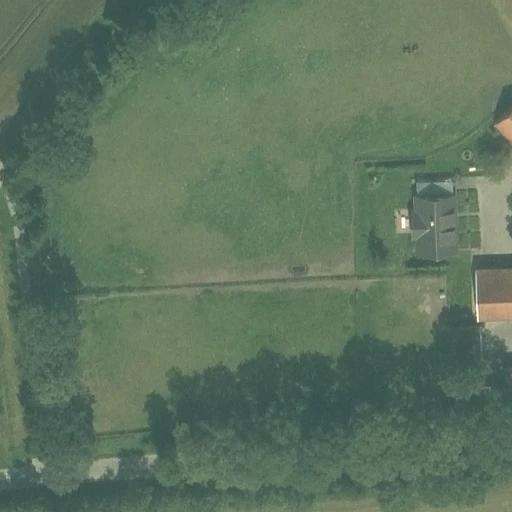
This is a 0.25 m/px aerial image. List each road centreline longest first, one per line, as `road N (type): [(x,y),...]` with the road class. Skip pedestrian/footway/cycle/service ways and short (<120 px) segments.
road 1 (residential): [(51,475),(511,429)]
road 2 (residential): [(51,475),(18,214),(0,172)]
